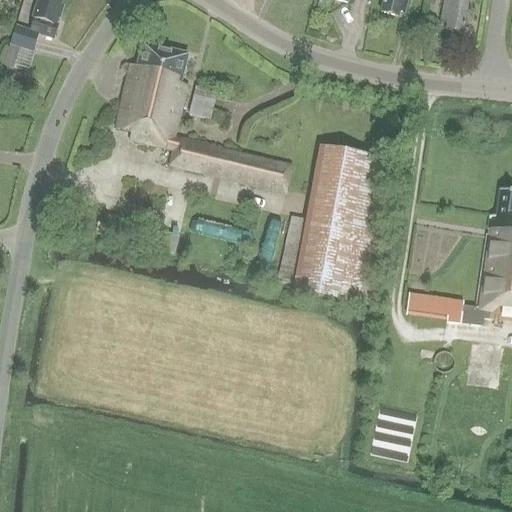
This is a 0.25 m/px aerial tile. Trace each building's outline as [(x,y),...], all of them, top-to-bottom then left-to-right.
[(17,28),(11,46),(19,49),(33,54),(40,35),(53,40),(60,19),(64,7),(62,6),(63,0),(38,0),(33,17),(35,18),(30,32),(17,28)] [(407,0),(383,0),(380,11),(397,16),(399,9),(404,11),(407,0)] [(471,13),(473,0),(443,0),(440,20),(445,21),(444,30),(463,33),(466,12),(471,13)] [(11,46),(4,66),(12,69),(19,49),(11,46)] [(293,168),(223,153),(177,141),(190,88),(182,86),(189,58),(143,46),(137,70),(131,69),(116,132),(133,136),(131,143),(174,154),(170,169),(223,182),(286,196),(293,168)] [(212,123),(218,96),(197,91),(191,118),(212,123)] [(319,146),(305,220),(291,217),(278,282),(293,286),(292,293),(369,307),(396,160),(319,146)] [(494,313),(511,315),(511,192),(500,191),(497,217),(490,216),(477,310),(462,308),(460,325),(483,328),(484,321),(493,322),(494,313)] [(119,241),(123,224),(100,218),(95,234),(119,241)] [(138,246),(177,256),(182,239),(142,229),(138,246)] [(406,294),(405,318),(459,322),(461,298),(406,294)]
